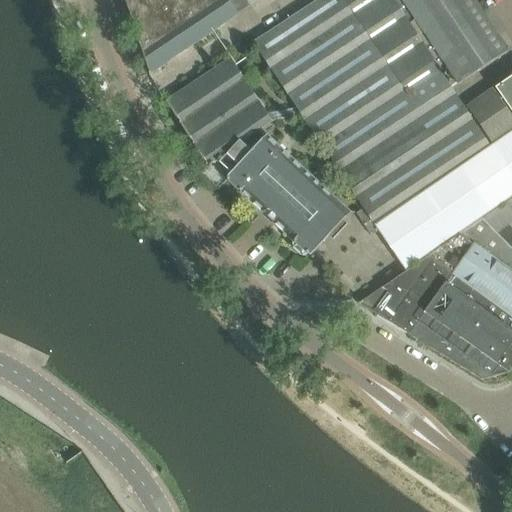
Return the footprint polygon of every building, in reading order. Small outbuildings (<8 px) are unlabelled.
[(124,0),(149,75),(150,75),(152,76),(160,70),(160,68),(237,17),(236,15),(249,6),(251,8),(262,0),(124,0)] [(363,210),(355,215),(370,237),(377,233),(405,271),(511,198),(511,76),(495,88),(503,100),(501,101),(493,90),(467,108),(490,142),(488,144),(438,69),(445,65),(458,85),(509,52),(474,0),(318,0),(253,43),(363,210)] [(294,242),(292,248),(302,256),(307,255),(308,254),(310,256),(348,214),(267,137),(260,131),(272,123),(229,59),(166,102),(206,166),(205,167),(210,171),(204,177),(215,188),(221,182),(224,184),(227,180),(294,242)] [(511,210),(507,203),(483,219),(497,234),(511,223),(511,210)] [(511,249),(497,234),(483,219),(429,256),(453,274),(511,316),(511,249)] [(363,302),(361,306),(482,380),(508,373),(508,374),(509,373),(425,313),(453,274),(429,256),(362,302),(363,302)] [(511,316),(453,274),(425,313),(509,373),(511,368),(511,316)]
